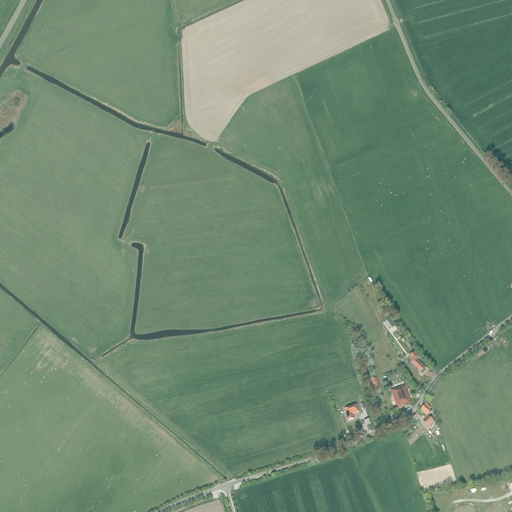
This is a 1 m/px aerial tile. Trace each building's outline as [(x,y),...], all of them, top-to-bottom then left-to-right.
[(390,318),(387,320),(392,328),(396,325),(390,318)] [(471,363),(484,352),(481,349),(468,360),(471,363)] [(418,357),(414,352),(409,356),(411,359),(411,363),(421,372),(425,368),(427,369),(417,360),(418,357)] [(377,380),(372,382),(375,391),(380,390),(377,380)] [(405,387),(390,392),(397,410),(411,405),(405,387)] [(426,404),(421,410),(427,416),(432,411),(428,408),(429,407),(426,404)] [(356,406),(344,410),(348,421),(353,419),(352,415),(359,412),(356,406)] [(429,427),(434,422),(428,417),(424,422),(429,427)]
